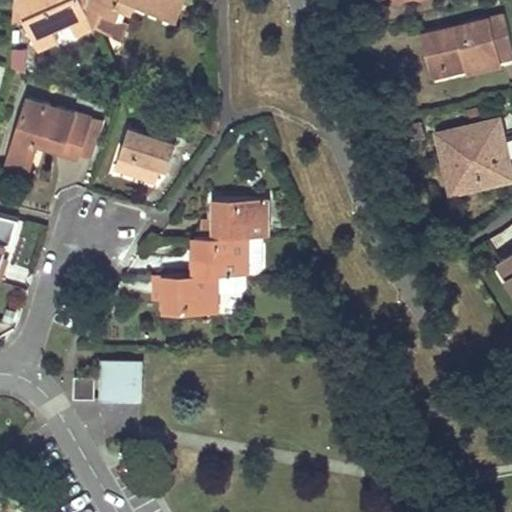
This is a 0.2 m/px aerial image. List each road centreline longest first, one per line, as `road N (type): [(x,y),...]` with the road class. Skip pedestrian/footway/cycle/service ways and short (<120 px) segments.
road 1 (residential): [(20,366),(116,511)]
road 2 (residential): [(20,366),(69,248),(93,221)]
